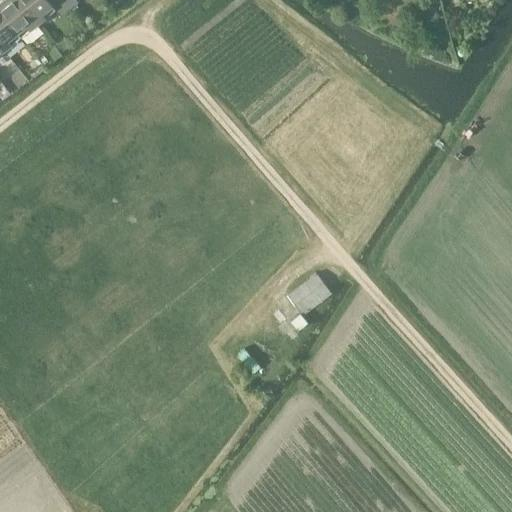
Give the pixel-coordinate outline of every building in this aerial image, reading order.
[(0,0),(0,13),(19,37),(35,24),(17,0),(0,0)] [(60,15),(68,9),(60,0),(17,0),(35,24),(55,8),(60,15)] [(60,0),(68,9),(77,1),(76,0),(60,0)] [(0,48),(2,50),(19,37),(0,13),(0,48)] [(315,272),(287,294),(302,314),(331,292),(315,272)]
